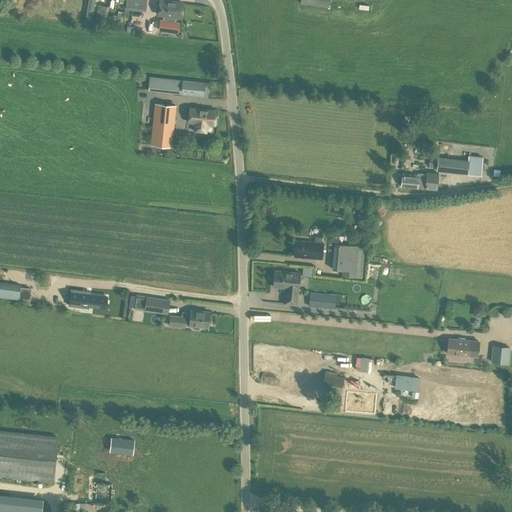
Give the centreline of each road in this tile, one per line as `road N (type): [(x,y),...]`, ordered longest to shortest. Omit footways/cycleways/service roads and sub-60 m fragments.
road 1 (unclassified): [(243,511),(237,147),(215,0)]
road 2 (unknown): [(238,176),(376,189),(511,182)]
